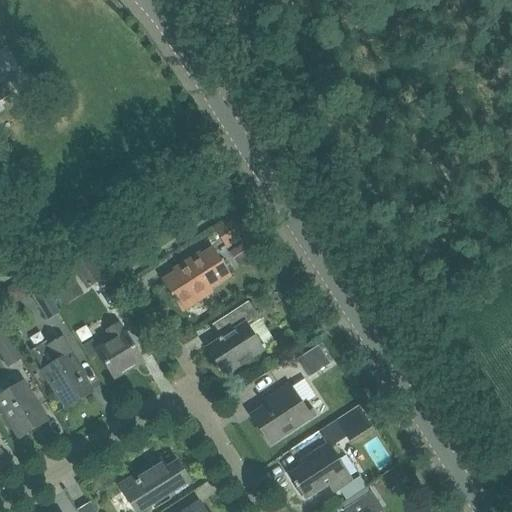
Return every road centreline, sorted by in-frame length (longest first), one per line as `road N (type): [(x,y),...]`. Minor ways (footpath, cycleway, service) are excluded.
road 1 (unclassified): [(140,0),(168,31),(479,511)]
road 2 (residential): [(0,503),(161,406),(183,406),(258,511)]
